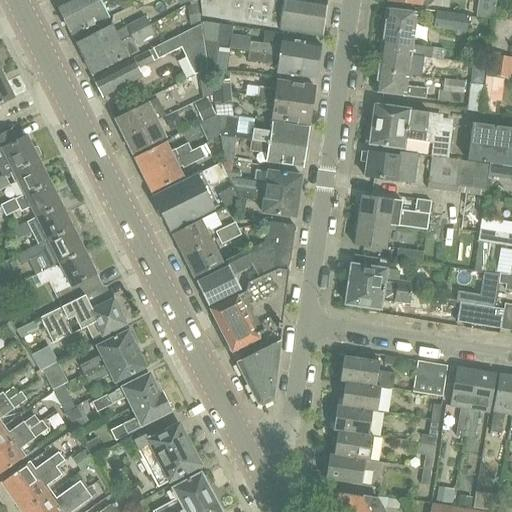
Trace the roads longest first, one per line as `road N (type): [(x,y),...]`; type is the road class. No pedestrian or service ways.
road 1 (secondary): [(250,454),(16,0)]
road 2 (residential): [(307,322),(355,0)]
road 3 (residential): [(511,357),(307,322)]
road 4 (residential): [(250,454),(284,441),(307,322)]
